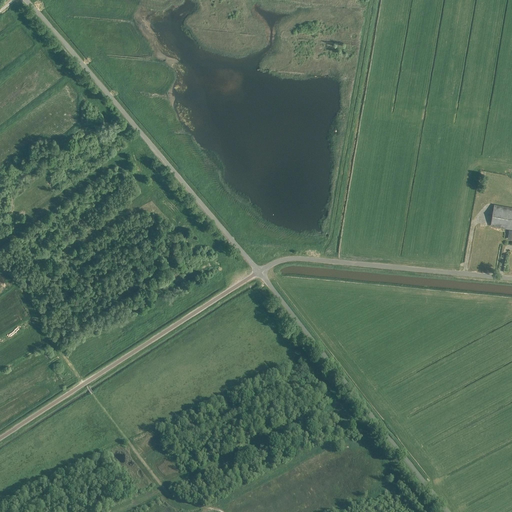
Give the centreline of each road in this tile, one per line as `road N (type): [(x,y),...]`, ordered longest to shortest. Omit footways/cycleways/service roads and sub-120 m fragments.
road 1 (unclassified): [(259,272),(25,0)]
road 2 (unclassified): [(0,438),(259,272)]
road 3 (unclassified): [(447,511),(259,272)]
road 4 (unclassified): [(511,278),(299,258),(259,272)]
road 5 (track): [(222,511),(170,497),(85,383)]
